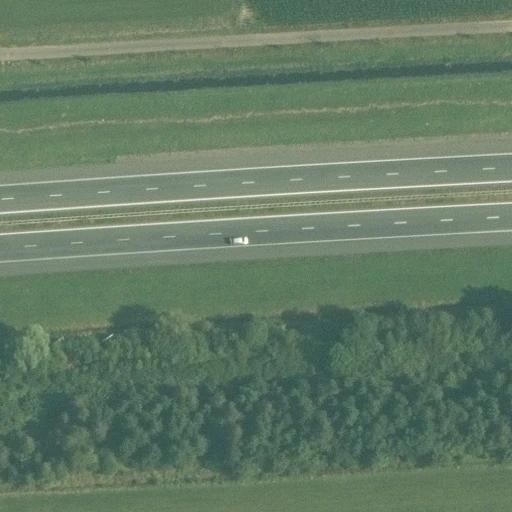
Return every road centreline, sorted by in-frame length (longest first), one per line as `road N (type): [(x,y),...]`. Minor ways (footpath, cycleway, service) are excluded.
road 1 (motorway): [(511,173),(0,201)]
road 2 (motorway): [(0,250),(511,222)]
road 3 (unclassified): [(511,27),(0,54)]
